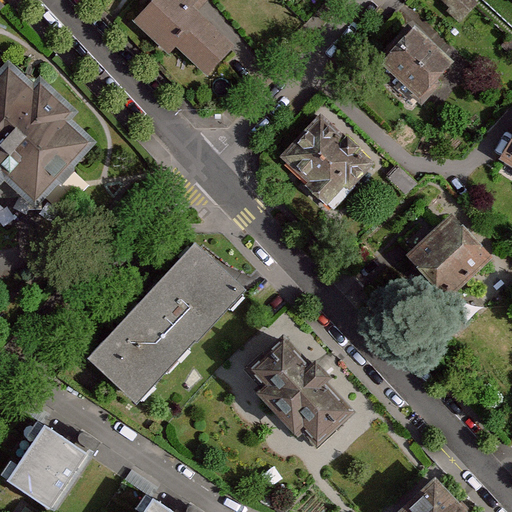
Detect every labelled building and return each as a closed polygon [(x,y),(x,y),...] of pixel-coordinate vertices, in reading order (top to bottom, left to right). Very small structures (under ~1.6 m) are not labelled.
[(206,3),(203,0),(163,0),(131,32),(164,66),(173,57),(201,85),(227,59),(189,20),(206,3)] [(471,0),(440,0),(461,19),(476,4),(471,0)] [(415,25),(378,63),(417,101),(454,63),(415,25)] [(3,85),(0,88),(0,198),(30,226),(90,160),(67,139),(77,127),(39,92),(26,106),(3,85)] [(319,123),(276,170),(329,218),(372,171),(319,123)] [(511,140),(500,160),(511,167),(511,140)] [(449,225),(404,267),(449,316),(495,274),(449,225)] [(197,244),(87,358),(134,403),(244,289),(197,244)] [(283,357),(249,389),(267,409),(260,416),(295,455),(303,448),(317,463),(351,433),(326,407),(336,397),(310,369),(302,377),(283,357)] [(46,424),(7,483),(50,511),(52,511),(91,454),(46,424)] [(452,511),(433,491),(410,511),(452,511)] [(171,511),(154,501),(147,511),(171,511)]
